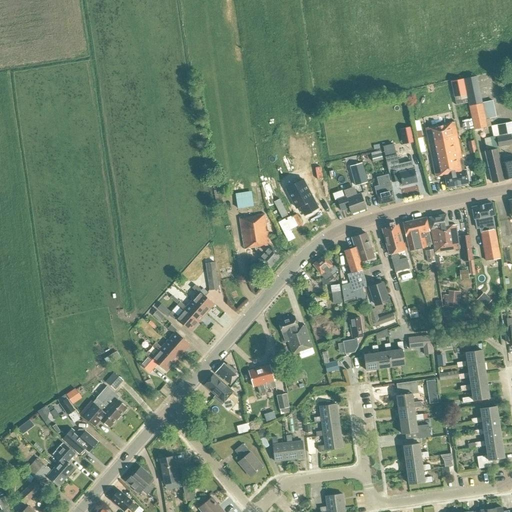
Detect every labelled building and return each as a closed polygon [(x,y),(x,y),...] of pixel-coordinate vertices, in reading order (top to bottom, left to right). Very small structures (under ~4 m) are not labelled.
[(463,79),(464,84),(477,81),(475,76),(463,79)] [(451,81),(456,105),(468,102),(468,100),(466,94),(465,89),(464,84),(463,79),(451,81)] [(494,105),(492,100),(482,102),(481,102),(482,108),(494,105)] [(474,129),(491,126),(489,118),(485,119),(484,113),(482,108),(481,102),(469,105),(474,129)] [(495,111),(494,105),(482,108),(484,113),(495,111)] [(496,116),(495,111),(484,113),(485,119),(489,118),(496,116)] [(446,187),(468,183),(465,170),(464,170),(462,159),(454,122),(425,128),(435,177),(444,175),(446,187)] [(401,137),(413,135),(412,127),(399,129),(401,137)] [(496,137),(498,147),(511,144),(511,140),(511,134),(496,137)] [(492,182),(504,180),(497,149),(494,136),(484,139),(487,151),(485,151),(492,182)] [(476,152),(474,140),(468,142),(470,153),(476,152)] [(371,153),(373,162),(383,160),(381,151),(371,153)] [(402,185),(417,181),(414,170),(413,170),(411,160),(399,163),(396,153),(385,156),(388,172),(389,172),(391,183),(399,181),(399,180),(401,179),(402,185)] [(505,179),(511,178),(511,159),(502,162),(505,179)] [(349,166),(355,186),(367,182),(362,163),(349,166)] [(379,204),(394,201),(388,175),(377,178),(379,186),(375,187),(379,204)] [(304,179),(287,187),(297,207),(300,206),(304,215),(318,208),(304,179)] [(235,194),(237,209),(253,206),(251,191),(235,194)] [(337,199),(341,211),(349,208),(351,214),(366,208),(360,193),(352,196),(351,191),(345,193),(346,196),(337,199)] [(482,230),(480,232),(495,229),(494,225),(496,224),(492,203),(472,207),(474,219),(476,218),(478,227),(481,227),(482,230)] [(269,268),(281,255),(270,245),(266,250),(265,248),(264,245),(267,245),(268,242),(264,214),(239,218),(244,249),(254,247),(255,250),(261,255),(258,259),(269,268)] [(434,253),(459,249),(455,224),(448,226),(446,214),(429,217),(431,229),(434,253)] [(426,218),(403,223),(409,250),(418,248),(426,246),(425,245),(431,244),(428,230),(429,230),(426,218)] [(403,244),(397,224),(382,228),(389,255),(390,254),(395,273),(410,269),(405,250),(404,244),(403,244)] [(480,232),(486,261),(500,258),(495,229),(480,232)] [(352,282),(341,285),(344,303),(357,300),(366,299),(366,296),(362,297),(362,296),(359,296),(359,297),(356,298),(356,294),(362,293),(361,288),(367,286),(366,280),(362,270),(359,262),(374,257),(365,233),(352,237),(355,247),(344,251),(351,273),(349,274),(352,282)] [(460,236),(464,261),(472,260),(469,235),(460,236)] [(426,250),(427,263),(435,261),(433,249),(426,250)] [(322,278),(322,285),(329,284),(328,282),(334,278),(332,275),(338,271),(334,265),(332,267),(330,264),(332,262),(329,258),(327,259),(324,256),(324,255),(312,264),(313,265),(323,278),(322,278)] [(468,269),(460,269),(461,278),(469,277),(468,269)] [(207,273),(209,290),(219,288),(216,272),(207,273)] [(382,282),(369,287),(375,305),(388,301),(382,282)] [(192,300),(206,313),(214,304),(200,291),(201,290),(195,284),(192,288),(197,293),(192,300)] [(333,303),(342,302),(339,284),(331,285),(333,303)] [(435,308),(433,308),(433,312),(443,310),(441,299),(434,300),(435,308)] [(206,313),(192,300),(186,307),(180,302),(177,305),(183,310),(184,309),(198,322),(206,313)] [(171,312),(160,304),(156,308),(167,317),(169,314),(171,312)] [(184,309),(183,310),(178,316),(172,311),(171,312),(169,314),(175,320),(176,318),(190,331),(198,322),(184,309)] [(152,315),(160,322),(164,317),(157,310),(152,315)] [(371,318),(374,326),(395,318),(393,313),(378,318),(377,315),(371,318)] [(294,316),(278,321),(285,341),(286,341),(291,354),(312,347),(304,325),(298,327),(294,316)] [(349,347),(358,345),(357,339),(356,336),(363,335),(359,317),(349,319),(352,337),(353,340),(348,341),(349,347)] [(173,333),(167,340),(182,353),(190,344),(175,331),(176,330),(170,325),(167,328),(173,333)] [(376,330),(378,336),(389,333),(388,327),(376,330)] [(511,341),(510,329),(503,330),(505,342),(511,341)] [(424,355),(431,354),(429,334),(414,336),(415,348),(423,347),(424,355)] [(405,338),(407,348),(414,347),(413,337),(405,338)] [(182,353),(167,340),(161,347),(155,342),(152,346),(158,351),(159,349),(174,362),(182,353)] [(398,349),(391,350),(389,350),(392,366),(404,365),(402,349),(403,349),(402,343),(402,341),(397,342),(398,349)] [(436,342),(437,350),(452,348),(451,341),(436,342)] [(385,351),(378,352),(377,352),(379,368),(392,366),(389,350),(391,350),(390,343),(384,344),(385,351)] [(377,352),(378,352),(377,345),(372,346),(373,353),(364,354),(366,370),(379,368),(377,352)] [(159,349),(158,351),(153,356),(147,351),(144,354),(145,355),(150,360),(152,359),(166,371),(174,362),(159,349)] [(467,364),(484,362),(482,350),(465,352),(466,361),(456,362),(457,367),(467,366),(467,364)] [(116,351),(108,356),(111,363),(120,357),(116,351)] [(324,364),(326,371),(327,373),(339,370),(337,361),(329,363),(327,351),(322,352),(324,364)] [(145,366),(150,360),(145,355),(139,361),(145,366)] [(296,374),(289,355),(280,358),(288,380),(286,380),(287,384),(293,382),(294,385),(298,383),(297,381),(305,378),(303,372),(296,374)] [(445,366),(444,355),(437,356),(438,367),(445,366)] [(467,364),(467,366),(468,372),(458,374),(459,378),(459,379),(469,377),(469,376),(485,374),(484,362),(467,364)] [(238,376),(223,363),(215,372),(223,379),(224,378),(231,384),(238,376)] [(272,373),(269,365),(248,371),(253,386),(256,385),(259,394),(266,392),(265,389),(275,386),(274,381),(273,379),(276,379),(274,372),(272,373)] [(459,378),(458,374),(458,371),(439,374),(440,380),(459,378)] [(108,382),(115,389),(124,381),(116,373),(115,374),(113,372),(110,376),(111,378),(108,382)] [(233,391),(214,374),(204,385),(215,395),(213,397),(221,404),(233,391)] [(469,376),(469,377),(470,384),(460,386),(461,391),(471,389),(470,388),(487,386),(485,374),(469,376)] [(397,392),(418,389),(416,380),(396,383),(397,392)] [(118,417),(127,408),(117,399),(119,396),(107,385),(96,398),(107,407),(118,417)] [(470,388),(471,389),(472,396),(462,398),(462,403),(473,401),(473,400),(489,398),(487,386),(470,388)] [(66,394),(73,403),(81,397),(75,388),(66,394)] [(276,396),(281,414),(290,412),(289,407),(286,393),(276,396)] [(412,393),(396,395),(398,408),(414,406),(414,407),(421,406),(420,401),(413,402),(412,393)] [(314,397),(315,404),(328,402),(327,395),(314,397)] [(67,415),(68,415),(74,423),(80,419),(74,411),(75,410),(67,398),(59,403),(67,415)] [(118,417),(107,407),(96,398),(93,402),(91,400),(80,413),(95,426),(101,419),(110,427),(118,417)] [(321,421),(338,418),(336,404),(319,406),(320,416),(313,417),(314,422),(321,421)] [(43,419),(51,414),(46,406),(38,411),(43,419)] [(415,415),(414,407),(414,406),(398,408),(399,421),(416,418),(416,420),(423,419),(422,414),(415,415)] [(481,420),(498,417),(496,406),(480,408),(481,417),(471,418),(471,423),(482,422),(481,420)] [(267,418),(276,416),(274,409),(265,412),(267,418)] [(23,431),(35,423),(30,417),(19,425),(23,431)] [(481,420),(482,422),(483,428),(473,430),(473,435),(483,434),(483,432),(500,430),(498,417),(481,420)] [(321,421),(322,431),(316,432),(316,436),(323,435),(340,433),(338,418),(321,421)] [(416,418),(399,421),(401,433),(416,431),(416,433),(425,431),(424,426),(417,427),(416,420),(416,418)] [(240,431),(252,429),(250,421),(238,423),(240,431)] [(14,427),(8,431),(11,435),(12,436),(18,432),(14,427)] [(255,432),(258,440),(259,440),(263,449),(269,446),(265,437),(267,436),(263,428),(255,432)] [(72,430),(63,440),(79,453),(84,448),(88,452),(97,441),(85,430),(85,431),(83,429),(79,429),(76,433),(72,430)] [(483,432),(483,434),(484,440),(474,442),(475,444),(475,447),(485,445),(485,444),(502,442),(500,430),(483,432)] [(3,440),(11,435),(8,431),(1,436),(3,440)] [(340,433),(323,435),(324,445),(318,446),(318,451),(342,447),(340,433)] [(289,459),(304,458),(302,441),(292,442),(291,435),(286,435),(287,442),(289,459)] [(287,442),(278,443),(277,436),(272,437),(273,444),(275,461),(289,459),(287,442)] [(33,445),(38,450),(45,443),(40,438),(33,445)] [(75,467),(71,464),(66,460),(73,452),(63,442),(53,454),(60,460),(55,467),(66,477),(75,467)] [(238,462),(250,476),(263,466),(250,451),(243,442),(234,449),(238,454),(235,457),(239,461),(238,462)] [(485,444),(485,445),(487,455),(476,457),(478,468),(492,466),(491,459),(504,457),(502,442),(485,444)] [(421,456),(421,457),(428,456),(428,451),(421,452),(419,443),(403,445),(405,458),(421,456)] [(163,475),(165,484),(176,482),(179,481),(187,480),(185,467),(177,469),(178,471),(175,471),(172,456),(160,458),(163,475)] [(421,456),(405,458),(407,471),(423,469),(423,470),(430,469),(430,464),(422,465),(421,457),(421,456)] [(52,470),(45,463),(37,457),(27,468),(35,475),(34,476),(42,483),(48,476),(58,486),(66,477),(55,467),(52,470)] [(5,476),(9,478),(11,476),(12,472),(9,465),(5,464),(2,465),(1,469),(5,476)] [(135,473),(134,472),(126,481),(140,493),(142,490),(148,494),(156,485),(153,482),(156,479),(153,477),(141,466),(135,473)] [(442,477),(450,475),(449,467),(441,468),(442,477)] [(424,478),(423,470),(423,469),(407,471),(408,484),(423,481),(423,483),(432,482),(431,477),(424,478)] [(184,492),(194,491),(192,481),(182,483),(184,492)] [(17,497),(25,504),(40,490),(32,482),(17,497)] [(132,501),(118,490),(111,499),(124,511),(127,507),(133,511),(138,507),(132,502),(132,501)] [(32,499),(36,503),(43,496),(40,492),(32,499)] [(327,506),(320,507),(318,500),(311,500),(312,511),(319,511),(327,511),(327,510),(344,508),(342,493),(325,496),(327,506)] [(0,510),(0,511),(9,511),(9,509),(9,508),(7,502),(8,501),(6,496),(0,498),(0,508),(1,510),(0,510)] [(223,511),(211,497),(198,508),(202,511),(223,511)]
